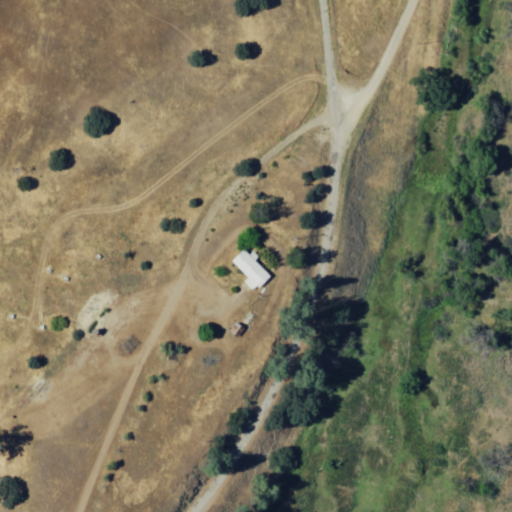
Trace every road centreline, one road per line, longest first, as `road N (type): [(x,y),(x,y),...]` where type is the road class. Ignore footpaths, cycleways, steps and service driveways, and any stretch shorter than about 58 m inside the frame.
road 1 (residential): [(192,511),(232,463),(274,388),(325,259),(340,150),(322,0)]
road 2 (track): [(340,150),(412,0)]
